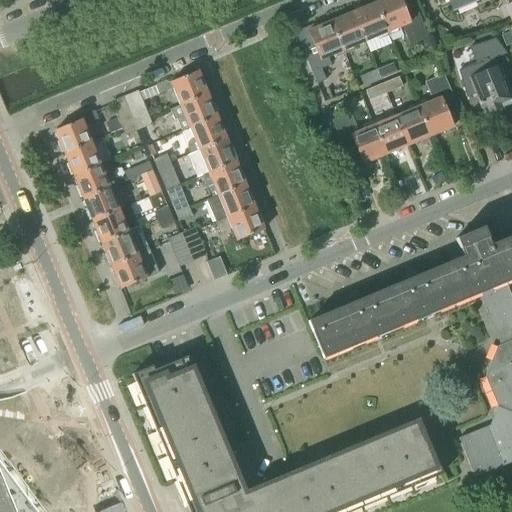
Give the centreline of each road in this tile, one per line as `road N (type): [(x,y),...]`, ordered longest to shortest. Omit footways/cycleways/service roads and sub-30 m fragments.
road 1 (residential): [(82,357),(511,173)]
road 2 (residential): [(0,122),(296,0)]
road 3 (tertiary): [(82,357),(0,147)]
road 4 (tertiary): [(148,511),(82,357)]
